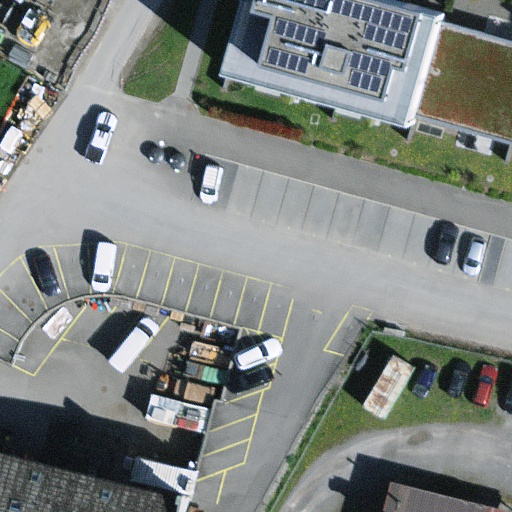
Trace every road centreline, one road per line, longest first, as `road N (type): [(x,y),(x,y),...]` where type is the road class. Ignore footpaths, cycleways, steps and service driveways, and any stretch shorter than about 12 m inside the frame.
road 1 (unclassified): [(511,325),(28,186)]
road 2 (unclassified): [(28,186),(140,0)]
